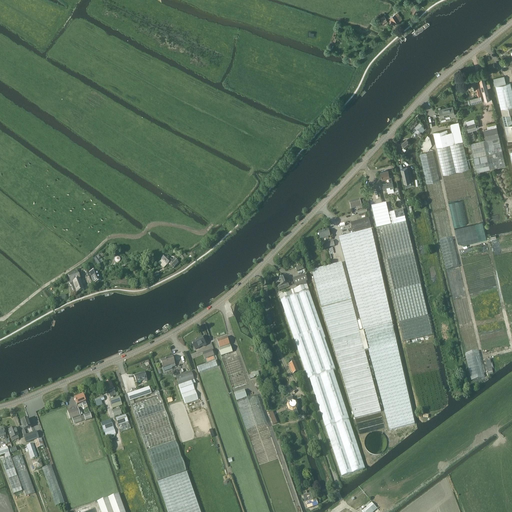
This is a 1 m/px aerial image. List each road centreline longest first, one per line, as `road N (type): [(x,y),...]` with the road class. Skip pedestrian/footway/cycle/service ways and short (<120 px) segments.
road 1 (tertiary): [(257,268),(421,97),(511,22)]
road 2 (tertiary): [(0,406),(173,332),(257,268)]
road 3 (residential): [(257,268),(273,331),(341,500)]
road 4 (track): [(440,173),(483,358)]
road 5 (track): [(0,319),(108,238)]
